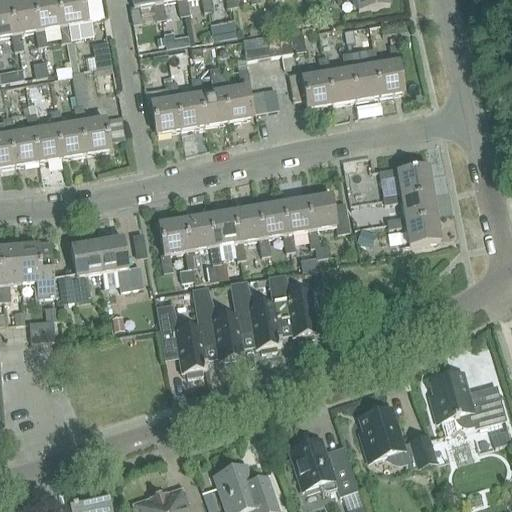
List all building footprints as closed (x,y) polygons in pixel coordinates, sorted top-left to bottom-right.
[(57,32),(62,32),(56,0),(52,0),(33,3),(39,36),(34,37),(37,52),(46,50),(43,35),(57,33),(57,32)] [(83,4),(82,0),(56,0),(62,32),(57,32),(57,33),(60,49),(70,47),(69,45),(93,41),(90,26),(87,27),(83,4)] [(138,12),(153,10),(157,9),(155,0),(130,0),(133,13),(130,14),(132,29),(141,27),(138,12)] [(162,8),(177,5),(180,4),(179,0),(155,0),(157,9),(153,10),(156,26),(161,25),(165,24),(162,8)] [(186,3),(200,1),(204,0),(179,0),(180,4),(177,5),(180,21),(189,20),(186,3)] [(209,0),(204,0),(200,1),(203,18),(213,16),(209,0)] [(234,0),(223,0),(226,13),(237,11),(234,0)] [(258,0),(248,0),(250,9),(260,7),(258,0)] [(336,0),(336,1),(344,0),(353,0),(357,17),(389,11),(387,0),(336,0)] [(87,4),(83,4),(87,27),(90,26),(91,26),(103,24),(99,2),(87,4)] [(20,39),(34,37),(39,36),(33,3),(9,7),(15,40),(10,41),(13,56),(22,54),(20,39)] [(0,42),(10,41),(15,40),(9,7),(0,9),(0,42)] [(307,19),(299,20),(301,29),(308,27),(307,19)] [(327,35),(318,37),(320,47),(329,45),(327,35)] [(351,35),(343,36),(345,48),(353,47),(351,35)] [(173,37),(163,39),(166,54),(175,52),(173,37)] [(290,38),(277,40),(280,60),(293,58),(290,38)] [(277,40),(266,42),(269,62),(280,60),(277,40)] [(266,42),(254,44),(257,64),(269,62),(266,42)] [(397,42),(390,43),(391,50),(398,49),(397,42)] [(254,44),(242,46),(245,66),(257,64),(254,44)] [(149,45),(136,48),(138,57),(151,54),(149,45)] [(401,66),(398,49),(391,50),(389,51),(391,68),(377,70),(373,71),(379,103),(403,99),(397,67),(401,66)] [(201,53),(191,54),(193,64),(203,62),(201,53)] [(375,54),(365,55),(367,72),(354,74),(349,75),(355,107),(379,103),(373,71),(377,70),(375,54)] [(349,75),(354,74),(351,57),(341,59),(344,75),(329,78),(325,78),(331,111),(355,107),(349,75)] [(325,78),(329,78),(327,62),(318,63),(321,80),(302,83),(301,78),(288,80),(292,106),(305,104),(307,115),(331,111),(325,78)] [(44,67),(32,69),(35,83),(46,81),(44,67)] [(69,70),(55,72),(56,82),(71,79),(71,78),(69,70)] [(223,96),(226,95),(223,79),(220,79),(219,72),(209,74),(212,98),(202,100),(199,100),(204,132),(228,128),(223,96)] [(21,74),(10,76),(12,87),(23,85),(21,74)] [(223,96),(228,128),(252,124),(246,92),(251,93),(248,75),(237,77),(240,93),(226,95),(223,96)] [(79,77),(71,78),(71,79),(71,81),(72,81),(75,98),(85,97),(82,76),(79,77)] [(199,83),(190,85),(193,101),(179,104),(175,104),(180,136),(204,132),(199,100),(202,100),(199,83)] [(69,84),(61,85),(63,96),(71,94),(69,84)] [(175,104),(179,104),(176,87),(166,89),(169,105),(150,108),(156,140),(180,136),(175,104)] [(263,97),(266,117),(278,115),(275,95),(263,97)] [(255,119),(266,117),(263,97),(251,99),(255,119)] [(36,109),(28,111),(30,120),(34,119),(38,119),(36,109)] [(80,128),(85,160),(110,156),(104,124),(85,127),(82,112),(73,113),(76,129),(80,128)] [(80,128),(76,129),(61,131),(58,115),(49,117),(52,133),(56,132),(62,164),(85,160),(80,128)] [(56,132),(52,133),(37,135),(34,119),(25,121),(28,137),(33,136),(38,168),(62,164),(56,132)] [(33,136),(28,137),(14,139),(11,123),(1,124),(4,141),(9,140),(14,172),(38,168),(33,136)] [(9,140),(4,141),(0,141),(0,174),(14,172),(9,140)] [(400,201),(432,196),(428,171),(398,176),(397,172),(378,175),(380,186),(397,183),(399,198),(400,201)] [(404,226),(436,220),(432,196),(400,201),(399,198),(382,200),(384,209),(385,209),(388,225),(403,223),(404,226)] [(306,237),(309,254),(314,253),(318,252),(316,236),(336,233),(336,240),(349,238),(344,208),(332,210),(330,200),(305,204),(310,237),(306,237)] [(291,240),(306,237),(310,237),(305,204),(280,208),(286,241),(283,241),(285,258),(294,256),(291,240)] [(267,244),(283,241),(286,241),(280,208),(256,212),(261,245),(258,246),(261,262),(270,260),(267,244)] [(243,248),(258,246),(261,245),(256,212),(231,216),(237,249),(234,250),(237,266),(245,265),(243,248)] [(218,253),(234,250),(237,249),(231,216),(206,221),(212,254),(209,254),(212,271),(220,269),(218,253)] [(403,223),(388,225),(386,226),(388,234),(405,232),(408,251),(440,246),(436,220),(404,226),(403,223)] [(184,258),(186,274),(192,274),(197,273),(194,257),(209,254),(212,254),(206,221),(182,225),(188,258),(184,258)] [(169,261),(184,258),(188,258),(182,225),(157,229),(162,260),(158,261),(161,279),(171,277),(169,261)] [(360,234),(355,246),(367,250),(372,239),(360,234)] [(96,247),(101,279),(116,276),(119,297),(141,294),(139,273),(127,275),(122,243),(96,247)] [(86,282),(101,279),(96,247),(70,251),(75,284),(63,286),(66,306),(89,303),(86,282)] [(37,250),(18,251),(21,291),(32,290),(33,303),(54,302),(52,277),(39,278),(37,250)] [(18,251),(0,252),(0,279),(2,306),(10,306),(9,292),(21,291),(18,251)] [(318,252),(314,253),(316,262),(316,264),(327,262),(325,251),(318,252)] [(316,262),(300,265),(302,276),(311,274),(318,273),(316,264),(316,262)] [(186,274),(180,276),(182,287),(194,285),(192,274),(186,274)] [(273,307),(276,326),(289,324),(292,342),(297,341),(298,346),(314,343),(313,339),(318,338),(310,295),(290,298),(285,280),(268,283),(272,307),(273,307)] [(230,290),(235,319),(236,319),(239,338),(252,336),(255,354),(260,353),(261,358),(276,355),(276,351),(280,350),(276,326),(273,307),(272,307),(252,310),(245,287),(230,290)] [(214,322),(206,294),(192,296),(198,331),(199,331),(202,350),(215,348),(218,366),(243,362),(239,338),(236,319),(235,319),(214,322)] [(171,311),(155,314),(164,366),(165,366),(164,362),(178,360),(181,378),(206,374),(202,350),(199,331),(198,331),(179,334),(171,311)] [(54,312),(43,313),(44,325),(55,325),(54,312)] [(23,317),(14,318),(15,330),(24,329),(23,317)] [(121,321),(111,323),(113,336),(123,334),(121,321)] [(30,348),(54,347),(53,327),(29,329),(30,348)] [(468,400),(462,378),(430,387),(433,399),(429,401),(437,428),(453,423),(454,424),(459,423),(463,428),(469,429),(475,427),(476,432),(504,425),(495,392),(468,400)] [(402,450),(391,414),(359,424),(363,437),(359,439),(368,467),(390,460),(390,461),(391,463),(391,464),(392,464),(394,466),(396,467),(398,467),(399,468),(401,468),(406,466),(409,476),(435,468),(426,442),(402,450)] [(507,435),(491,439),(494,452),(510,447),(507,435)] [(325,458),(320,445),(288,456),(302,496),(318,490),(318,492),(319,493),(320,494),(321,494),(322,495),(323,495),(324,496),(326,496),(328,495),(330,494),(335,492),(339,502),(358,496),(343,452),(325,458)] [(251,488),(246,471),(213,482),(223,511),(276,511),(267,482),(251,488)] [(132,511),(188,511),(182,492),(132,508),(132,511)] [(111,511),(109,503),(69,511),(111,511)]
